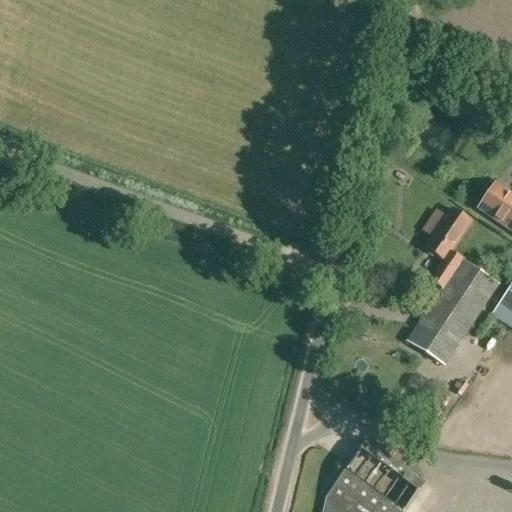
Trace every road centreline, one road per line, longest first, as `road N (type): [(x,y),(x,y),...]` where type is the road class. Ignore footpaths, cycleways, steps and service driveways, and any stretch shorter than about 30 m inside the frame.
road 1 (unclassified): [(334,271),(0,148)]
road 2 (unclassified): [(334,271),(396,26)]
road 3 (unclassified): [(275,511),(334,271)]
road 4 (track): [(304,382),(357,421),(411,446),(511,467)]
road 5 (unclassified): [(511,90),(396,26)]
